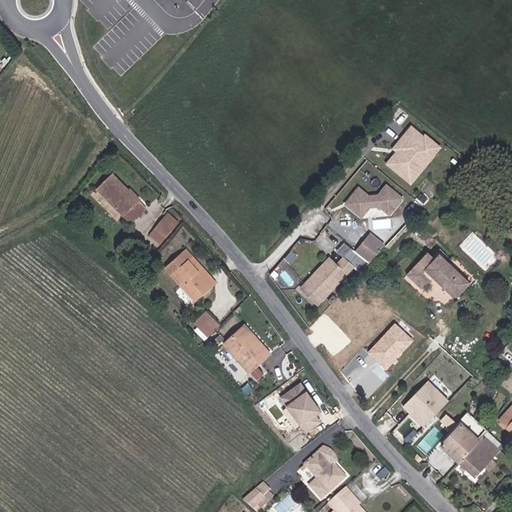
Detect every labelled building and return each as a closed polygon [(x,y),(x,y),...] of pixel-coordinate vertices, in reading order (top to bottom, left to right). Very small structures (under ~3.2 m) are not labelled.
[(405,119),(400,115),(395,121),(399,125),(405,119)] [(406,186),(430,157),(414,144),(418,139),(408,131),(393,149),(398,154),(398,156),(387,170),(406,186)] [(420,140),(418,139),(414,144),(430,157),(436,151),(421,138),(420,140)] [(398,154),(393,149),(391,152),(393,154),(393,157),(384,167),(387,170),(398,156),(398,154)] [(115,224),(129,210),(104,184),(90,198),(115,224)] [(384,217),(397,202),(382,189),(374,199),(364,201),(354,192),(341,207),(356,220),(365,211),(374,209),(384,217)] [(166,234),(169,230),(160,222),(157,225),(166,234)] [(145,236),(156,247),(166,234),(157,225),(145,236)] [(370,232),(356,249),(370,260),(384,244),(370,232)] [(448,302),(464,286),(433,257),(430,259),(423,253),(400,277),(415,292),(425,281),(448,302)] [(175,262),(171,267),(201,299),(206,294),(175,262)] [(313,304),(346,271),(336,262),(329,269),(322,262),(307,276),(310,279),(303,287),(304,295),(313,304)] [(201,299),(171,267),(158,280),(188,311),(201,299)] [(195,322),(183,333),(197,348),(208,336),(195,322)] [(397,324),(368,354),(387,372),(415,341),(397,324)] [(197,348),(183,333),(180,337),(193,351),(197,348)] [(244,351),(247,348),(236,337),(218,354),(245,381),(260,367),(244,351)] [(263,363),(247,348),(244,351),(260,367),(263,363)] [(429,381),(404,407),(424,428),(450,402),(429,381)] [(277,404),(303,437),(315,427),(310,421),(316,416),(295,390),(277,404)] [(511,406),(492,428),(511,448),(511,406)] [(273,409),(259,422),(267,431),(281,417),(273,409)] [(471,481),(499,451),(466,420),(439,450),(471,481)] [(291,454),(294,458),(300,453),(297,450),(291,454)] [(321,500),(346,478),(336,465),(332,468),(319,454),(306,465),(318,479),(309,486),(321,500)] [(381,482),(389,474),(384,469),(376,477),(381,482)] [(252,491),(231,508),(235,511),(251,511),(252,511),(253,511),(254,511),(260,505),(256,500),(259,499),(252,491)] [(342,511),(339,508),(341,506),(334,498),(317,511),(342,511)]
